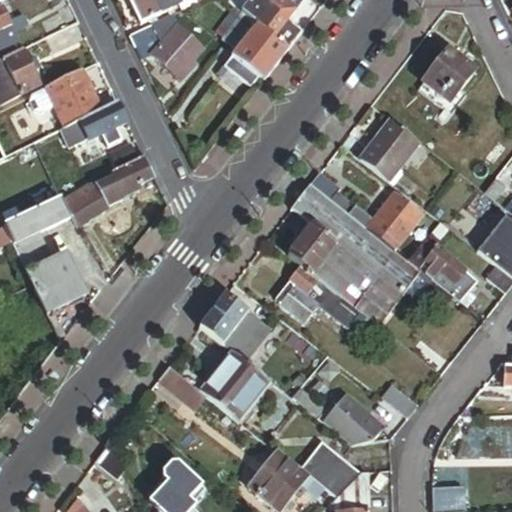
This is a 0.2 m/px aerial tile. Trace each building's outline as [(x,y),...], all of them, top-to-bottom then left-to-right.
[(161,17),(153,0),(128,0),(141,27),(161,17)] [(153,0),(161,17),(173,12),(170,6),(173,4),(171,0),(153,0)] [(179,0),(171,0),(173,4),(170,6),(173,12),(183,7),(179,0)] [(265,17),(256,27),(261,30),(274,41),(290,21),(299,10),(286,0),(257,0),(252,7),(265,17)] [(242,15),(244,17),(252,7),(249,4),(241,14),(242,15)] [(244,17),(256,27),(265,17),(252,7),(244,17)] [(0,61),(22,52),(23,51),(2,8),(0,9),(0,61)] [(221,41),(223,43),(244,17),(242,15),(221,41)] [(261,30),(256,27),(244,17),(223,43),(235,53),(236,53),(232,59),(235,62),(261,30)] [(172,18),(130,38),(142,63),(153,58),(180,82),(195,66),(193,64),(204,52),(179,29),(178,30),(172,18)] [(289,53),(304,34),(294,26),(295,25),(290,21),(274,41),(289,53)] [(264,85),(289,53),(274,41),(261,30),(235,62),(258,80),(264,85)] [(0,61),(0,106),(39,88),(22,52),(0,61)] [(235,53),(223,68),(248,87),(253,81),(256,84),(258,80),(235,62),(232,59),(236,53),(235,53)] [(449,53),(423,86),(450,107),(476,74),(449,53)] [(81,73),(44,91),(63,131),(79,124),(101,113),(81,73)] [(253,81),(248,87),(251,90),(256,84),(253,81)] [(126,125),(117,105),(101,113),(79,124),(88,142),(89,143),(104,136),(111,132),(126,125)] [(63,131),(60,133),(69,151),(88,142),(79,124),(63,131)] [(421,148),(393,127),(363,166),(391,187),(421,148)] [(114,137),(111,132),(104,136),(107,141),(114,137)] [(153,180),(143,159),(113,174),(117,183),(113,186),(111,181),(97,187),(98,189),(100,191),(109,208),(123,202),(124,199),(140,191),(139,187),(153,180)] [(338,188),(321,175),(310,188),(327,202),(335,192),(338,188)] [(505,191),(495,184),(485,197),(494,205),(505,191)] [(78,229),(104,213),(93,192),(90,186),(62,203),(72,221),(78,229)] [(327,202),(310,188),(291,213),(312,230),(336,249),(349,259),(369,234),(368,233),(327,202)] [(93,192),(104,213),(110,210),(109,208),(100,191),(98,189),(93,192)] [(335,192),(327,202),(368,233),(375,223),(335,192)] [(379,225),(398,201),(395,198),(375,223),(379,225)] [(60,201),(4,227),(5,229),(13,245),(15,248),(40,236),(72,221),(62,203),(60,201)] [(375,223),(368,233),(369,234),(395,254),(423,219),(398,201),(379,225),(375,223)] [(433,220),(424,231),(431,237),(440,225),(433,220)] [(511,280),(511,226),(506,221),(479,255),(496,268),(511,280)] [(451,234),(443,227),(410,266),(418,273),(437,251),(451,234)] [(5,229),(0,231),(0,251),(13,245),(5,229)] [(336,249),(312,230),(289,260),(301,270),(312,278),(336,249)] [(423,247),(431,237),(424,231),(416,241),(423,247)] [(378,280),(397,256),(395,254),(369,234),(349,259),(354,263),(378,280)] [(87,300),(67,260),(55,266),(40,236),(15,248),(48,318),(87,300)] [(408,265),(423,247),(416,241),(402,260),(408,265)] [(354,263),(349,259),(336,249),(312,278),(318,283),(354,311),(372,288),(349,270),(354,263)] [(437,251),(418,273),(421,275),(467,310),(473,301),(468,297),(478,284),(437,251)] [(397,256),(378,280),(403,299),(421,275),(418,273),(410,266),(408,265),(402,260),(397,256)] [(507,296),(511,289),(511,280),(496,268),(485,281),(507,296)] [(312,278),(301,270),(290,284),(307,297),(314,288),(318,283),(312,278)] [(360,316),(354,311),(318,283),(314,288),(327,297),(323,302),(354,325),(360,316)] [(318,309),(323,302),(327,297),(314,288),(307,297),(290,284),(275,302),(304,325),(318,309)] [(372,288),(354,311),(360,316),(362,318),(371,324),(379,330),(397,306),(373,287),(372,288)] [(39,303),(36,295),(30,298),(34,306),(39,303)] [(248,315),(225,297),(200,330),(223,349),(231,338),(243,322),(248,315)] [(323,302),(318,309),(348,332),(354,325),(323,302)] [(246,367),(272,333),(248,315),(243,322),(251,328),(238,344),(231,338),(223,349),(227,352),(234,358),(246,367)] [(364,333),(371,324),(362,318),(356,326),(364,333)] [(251,328),(243,322),(231,338),(238,344),(251,328)] [(234,358),(227,352),(206,379),(214,385),(234,358)] [(239,426),(271,385),(246,367),(234,358),(214,385),(206,379),(197,392),(206,399),(239,426)] [(197,392),(169,370),(157,386),(194,415),(206,399),(197,392)] [(503,393),(511,393),(511,372),(503,373),(503,393)] [(408,422),(417,409),(394,390),(384,403),(408,422)] [(319,422),(326,413),(301,392),(293,402),(319,422)] [(355,407),(345,399),(325,425),(334,432),(355,407)] [(350,445),(351,445),(371,421),(355,407),(334,432),(350,445)] [(371,421),(351,445),(372,443),(382,431),(371,421)] [(335,502),(360,476),(322,445),(300,474),(307,480),(312,483),(335,502)] [(122,465),(105,452),(95,466),(117,484),(124,474),(122,465)] [(300,474),(276,455),(248,490),(275,511),(281,511),(295,494),(307,480),(300,474)] [(156,511),(192,511),(196,509),(192,505),(205,491),(177,465),(170,466),(162,475),(163,482),(167,486),(149,505),(156,511)] [(368,511),(367,476),(360,476),(335,502),(328,509),(331,511),(368,511)] [(303,495),(312,483),(307,480),(295,494),(300,498),(303,495)] [(312,483),(303,495),(323,511),(325,511),(328,509),(335,502),(312,483)] [(432,494),(432,511),(462,511),(461,492),(432,493),(432,494)] [(259,511),(242,496),(234,505),(241,511),(259,511)]
